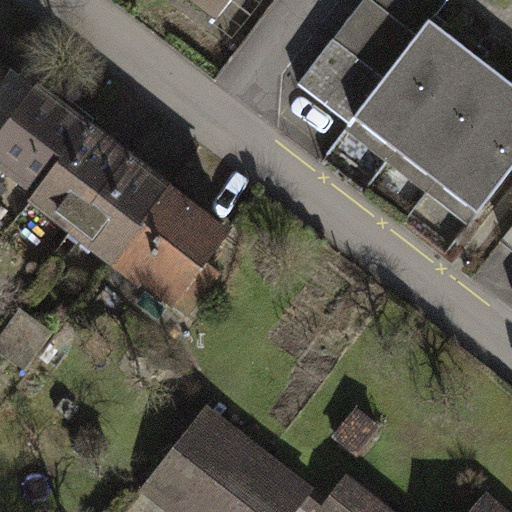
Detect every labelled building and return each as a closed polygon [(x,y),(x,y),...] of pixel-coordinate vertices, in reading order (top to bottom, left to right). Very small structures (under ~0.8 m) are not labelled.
[(189,0),(202,10),(209,0),(211,0),(229,13),(239,0),(189,0)] [(446,0),(364,0),(301,84),(351,124),(357,116),(431,22),(446,0)] [(357,116),(397,147),(470,53),(431,22),(357,116)] [(0,131),(45,77),(0,40),(0,131)] [(397,147),(441,181),(511,89),(511,84),(470,53),(397,147)] [(511,89),(441,181),(480,211),(511,170),(511,89)] [(63,215),(121,138),(66,96),(8,174),(63,215)] [(165,170),(121,138),(63,215),(107,248),(165,170)] [(209,203),(165,170),(107,248),(150,280),(209,203)] [(276,254),(209,203),(150,280),(233,342),(262,303),(248,292),(276,254)] [(144,491),(171,511),(295,511),(312,490),(208,409),(144,491)] [(378,425),(358,409),(337,437),(357,453),(378,425)] [(391,511),(347,478),(320,511),(391,511)] [(500,511),(486,499),(474,511),(500,511)]
